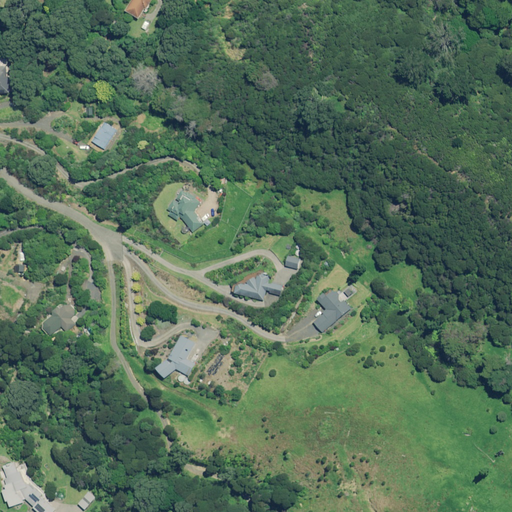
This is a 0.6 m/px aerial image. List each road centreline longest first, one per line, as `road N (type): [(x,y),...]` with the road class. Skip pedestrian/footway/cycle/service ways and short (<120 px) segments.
road 1 (track): [(249,511),(238,492),(190,471),(131,376),(114,315),(112,252)]
road 2 (residential): [(112,252),(88,214),(24,180),(0,156)]
